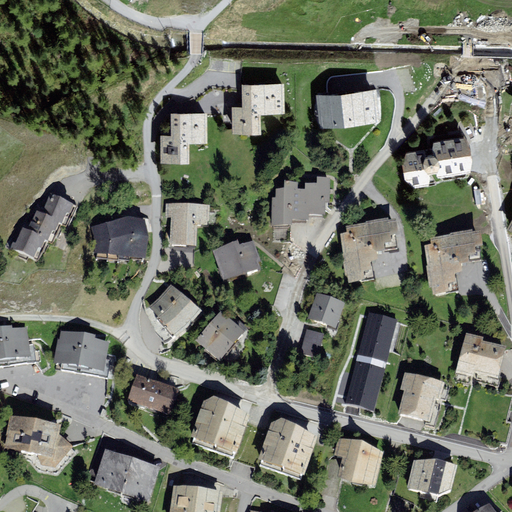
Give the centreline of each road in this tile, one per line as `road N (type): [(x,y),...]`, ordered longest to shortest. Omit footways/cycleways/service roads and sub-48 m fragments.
road 1 (residential): [(264,397),(310,252),(455,68),(467,65),(487,77),(495,112),(488,147),(511,300)]
road 2 (residential): [(264,397),(168,363),(130,337),(156,244),(146,119),(191,66),(198,26)]
road 3 (residential): [(314,511),(17,392)]
road 4 (residential): [(511,462),(264,397)]
road 5 (track): [(130,337),(81,319),(0,317)]
